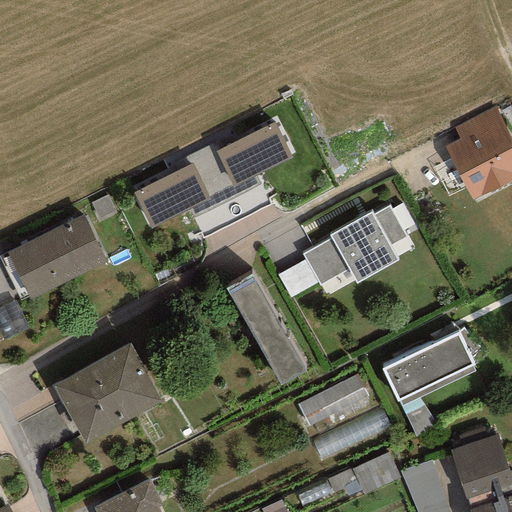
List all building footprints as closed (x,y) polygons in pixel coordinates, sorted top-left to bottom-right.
[(511,180),(511,138),(497,109),(454,130),(458,140),(446,146),(474,200),(511,180)] [(178,171),(133,194),(151,229),(189,210),(193,219),(260,186),(256,177),(292,159),(274,124),(222,150),(218,143),(174,164),(178,171)] [(107,196),(91,204),(98,219),(115,211),(107,196)] [(371,213),(330,236),(331,238),(302,254),(305,259),(318,281),(320,285),(348,269),(356,284),(397,261),(388,245),(405,236),(388,206),(372,215),(371,213)] [(82,217),(8,252),(29,298),(103,264),(82,217)] [(318,281),(305,259),(278,275),(290,297),(318,281)] [(306,370),(250,274),(225,289),(281,385),(306,370)] [(28,328),(15,301),(0,308),(0,332),(4,340),(28,328)] [(459,333),(381,369),(396,402),(474,365),(459,333)] [(129,343),(52,385),(84,445),(162,403),(129,343)] [(298,397),(310,424),(371,397),(359,370),(298,397)] [(383,410),(313,431),(320,453),(390,432),(383,410)] [(450,450),(470,511),(511,511),(511,482),(496,435),(486,439),(483,428),(459,436),(462,446),(450,450)] [(400,478),(389,453),(352,469),(363,494),(400,478)] [(449,511),(431,460),(400,471),(416,511),(449,511)] [(149,479),(93,507),(95,511),(160,511),(159,508),(162,507),(149,479)] [(286,511),(281,500),(261,510),(262,511),(286,511)]
